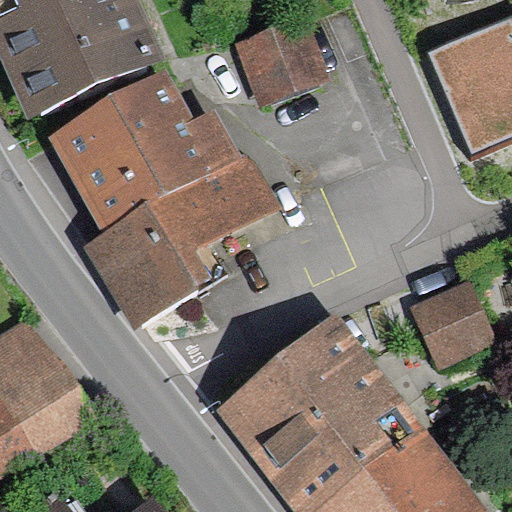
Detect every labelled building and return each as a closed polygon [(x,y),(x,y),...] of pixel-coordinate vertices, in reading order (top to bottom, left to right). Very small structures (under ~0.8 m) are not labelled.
[(0,0),(0,60),(31,128),(167,67),(137,0),(0,0)] [(237,47),(259,110),(330,86),(307,22),(237,47)] [(511,23),(429,61),(475,159),(511,142),(511,23)] [(48,147),(101,240),(242,159),(218,117),(198,128),(169,78),(48,147)] [(250,154),(242,159),(101,240),(82,251),(131,334),(210,288),(196,264),(284,213),(250,154)] [(466,286),(410,312),(437,372),(494,347),(466,286)] [(486,511),(340,326),(222,417),(296,511),(486,511)] [(76,394),(23,330),(0,344),(0,483),(94,423),(76,394)] [(0,503),(0,511),(159,511),(153,503),(141,511),(70,511),(54,490),(24,511),(16,511),(6,498),(0,503)]
